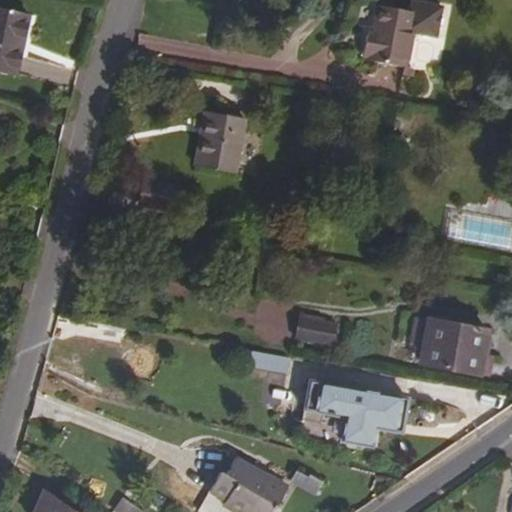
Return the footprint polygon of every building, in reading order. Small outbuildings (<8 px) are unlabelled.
[(409,13),(377,7),(373,28),(372,33),(369,33),(364,58),(406,66),(412,35),(435,39),(441,9),(411,3),(409,13)] [(0,7),(0,72),(15,76),(28,13),(0,7)] [(195,166),(235,173),(245,118),(204,111),(195,166)] [(332,345),(335,325),(321,322),(322,319),(299,314),(295,338),(332,345)] [(427,319),(419,363),(480,375),(489,331),(427,319)] [(247,366),(283,373),(286,357),(250,351),(247,366)] [(314,436),(324,383),(309,381),(304,410),(299,433),(314,436)] [(408,399),(324,383),(314,436),(339,441),(372,447),(377,419),(403,424),(408,399)] [(377,419),(376,428),(401,433),(403,424),(377,419)] [(225,475),(220,472),(209,492),(225,501),(222,506),(233,511),(270,511),(286,486),(267,475),(265,479),(249,470),(251,466),(235,457),(225,475)] [(267,476),(251,466),(249,470),(265,479),(267,476)] [(315,495),(322,482),(309,475),(307,478),(295,471),(290,481),(315,495)] [(74,511),(43,490),(33,511),(74,511)] [(112,511),(145,511),(123,496),(112,511)]
